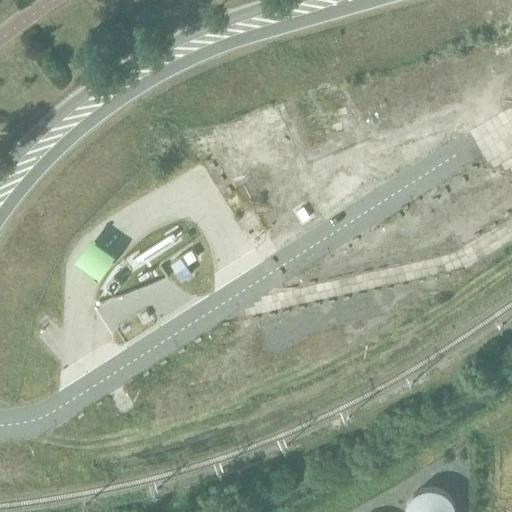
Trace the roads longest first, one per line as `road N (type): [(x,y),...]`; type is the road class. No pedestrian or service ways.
road 1 (tertiary): [(0,205),(27,167),(155,66),(220,34),(325,0)]
road 2 (unclassified): [(0,424),(35,417),(77,394),(248,286)]
